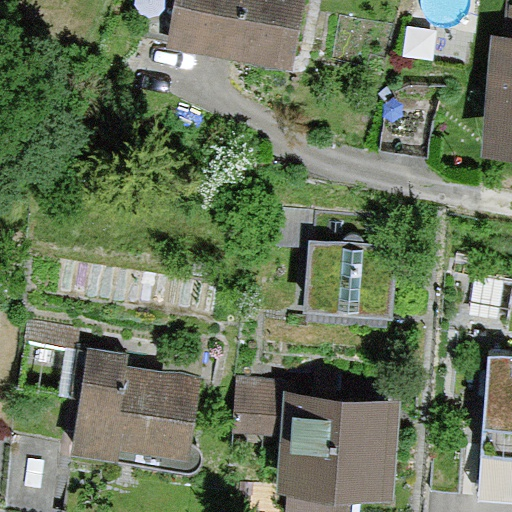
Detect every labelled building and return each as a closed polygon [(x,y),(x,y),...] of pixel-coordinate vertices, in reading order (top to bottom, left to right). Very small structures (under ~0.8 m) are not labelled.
[(298,0),(146,0),(141,28),(289,55),(298,0)] [(511,39),(499,39),(494,148),(511,148),(511,39)] [(434,101),(390,93),(381,148),(425,155),(434,101)] [(355,242),(312,242),(312,306),(359,307),(359,316),(398,316),(399,250),(355,249),(355,242)] [(511,484),(511,340),(487,339),(477,482),(511,484)] [(75,376),(83,377),(73,443),(118,450),(120,439),(189,449),(199,377),(125,366),(127,352),(80,345),(75,376)] [(312,395),(281,393),(279,429),(292,430),(288,482),(337,486),(338,474),(383,477),(388,400),(370,399),(370,398),(349,396),(348,398),(335,397),(337,371),(314,370),(312,395)] [(464,429),(434,427),(430,487),(460,489),(464,429)] [(0,495),(3,496),(13,435),(0,432),(0,495)] [(50,504),(59,443),(13,435),(3,496),(50,504)]
